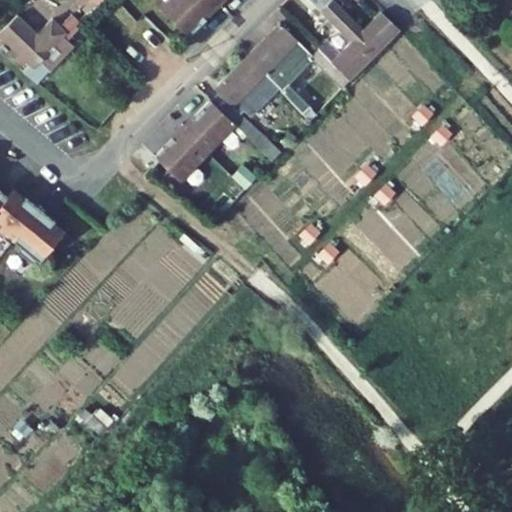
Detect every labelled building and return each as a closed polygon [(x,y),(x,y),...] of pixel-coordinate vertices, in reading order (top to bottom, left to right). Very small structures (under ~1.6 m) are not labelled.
[(92,0),(83,9),(87,13),(91,10),(92,11),(98,5),(92,0)] [(167,0),(159,9),(188,37),(200,24),(198,22),(202,18),(204,20),(219,5),(214,0),(167,0)] [(381,48),(400,29),(382,12),(364,30),(347,14),(334,0),(310,0),(321,10),(351,41),(341,52),(327,38),(318,48),(319,48),(311,56),(342,87),(381,48)] [(334,0),(347,14),(354,7),(346,0),(334,0)] [(72,14),(68,18),(75,25),(79,21),(72,14)] [(17,15),(0,31),(0,35),(30,64),(24,72),(38,83),(50,69),(57,62),(58,62),(74,45),(68,40),(79,28),(75,25),(68,18),(60,26),(53,19),(38,34),(17,15)] [(247,120),(307,58),(298,41),(280,23),(214,89),(219,93),(211,101),(235,124),(272,160),(281,152),(247,120)] [(280,90),(310,121),(316,114),(287,83),(280,90)] [(211,101),(209,99),(201,107),(202,108),(193,117),(192,116),(171,137),(172,139),(164,147),(163,146),(154,155),(181,180),(235,124),(211,101)] [(233,175),(246,188),(256,177),(243,164),(233,175)] [(18,251),(36,267),(66,231),(58,225),(22,195),(14,189),(8,197),(2,192),(0,190),(0,237),(3,240),(7,235),(21,247),(18,251)]
